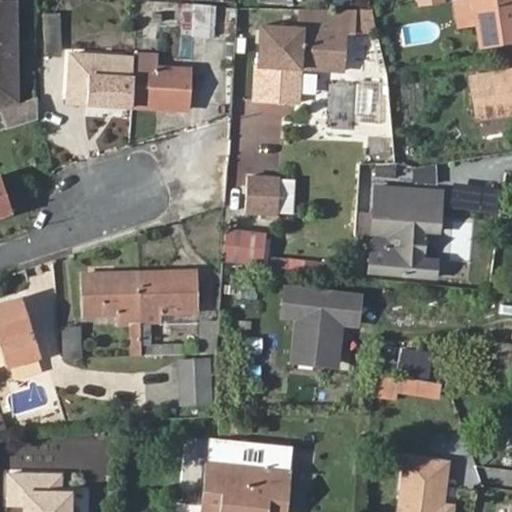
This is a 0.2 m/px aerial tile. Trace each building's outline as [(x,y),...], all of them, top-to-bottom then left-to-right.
[(511,0),(480,0),(486,43),(511,39),(511,0)] [(193,2),(191,33),(207,34),(209,3),(193,2)] [(40,3),(41,39),(58,39),(58,4),(40,3)] [(14,6),(0,6),(0,108),(15,104),(14,6)] [(287,60),(341,63),(341,9),(299,8),(299,26),(256,24),(254,59),(232,57),(230,100),(245,101),(245,96),(250,96),(250,100),(285,102),(287,60)] [(486,79),(486,73),(469,76),(475,115),(511,108),(511,49),(509,50),(511,68),(495,72),(497,77),(486,79)] [(131,64),(131,55),(115,54),(114,64),(87,63),(86,100),(130,103),(131,64)] [(341,71),(341,63),(287,60),(285,102),(295,102),(297,69),(341,71)] [(188,67),(131,64),(130,103),(187,105),(188,67)] [(0,173),(0,214),(12,210),(0,174),(0,173)] [(280,214),(281,178),(248,177),(246,212),(280,214)] [(420,256),(423,226),(440,229),(443,188),(375,183),(367,269),(435,274),(436,257),(420,256)] [(266,233),(224,229),(223,263),(263,267),(266,233)] [(427,254),(440,254),(439,233),(427,234),(427,254)] [(223,263),(222,278),(262,281),(263,267),(223,263)] [(141,313),(140,272),(83,273),(84,314),(118,313),(119,326),(142,324),(141,313)] [(198,272),(140,272),(141,313),(197,312),(198,272)] [(302,316),(300,361),(339,364),(344,321),(358,322),(360,296),(290,290),(288,315),(302,316)] [(0,305),(0,345),(1,345),(9,365),(41,355),(23,298),(0,305)] [(218,351),(220,322),(201,321),(198,352),(218,351)] [(143,323),(141,352),(150,353),(152,323),(143,323)] [(62,328),(64,359),(79,358),(78,328),(62,328)] [(511,342),(499,340),(495,371),(511,374),(511,342)] [(145,355),(181,355),(181,343),(145,343),(145,355)] [(215,403),(217,358),(177,360),(179,406),(215,403)] [(435,391),(437,379),(377,371),(374,392),(393,394),(395,386),(435,391)] [(290,452),(211,447),(209,457),(289,463),(290,452)] [(404,448),(395,511),(445,511),(448,499),(438,497),(444,455),(404,448)] [(284,511),(289,463),(209,457),(205,507),(273,511),(284,511)] [(61,475),(10,476),(10,504),(26,504),(26,511),(71,511),(71,492),(61,492),(61,475)]
